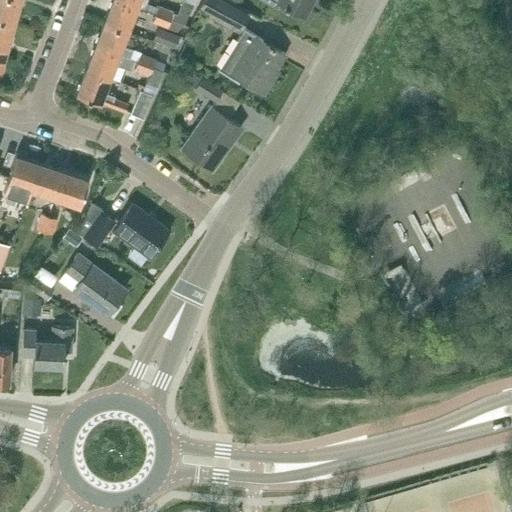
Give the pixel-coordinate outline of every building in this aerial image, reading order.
[(0,0),(0,17),(14,21),(20,0),(0,0)] [(119,0),(109,0),(102,20),(126,30),(135,6),(119,0)] [(173,11),(170,18),(183,24),(184,24),(195,0),(182,0),(178,13),(173,11)] [(222,0),(201,0),(199,5),(239,27),(247,14),(222,0)] [(266,0),(276,5),(278,1),(304,15),(311,0),(266,0)] [(158,5),(155,12),(170,18),(173,11),(158,5)] [(155,12),(152,20),(167,26),(170,18),(155,12)] [(0,43),(8,45),(14,21),(0,17),(0,43)] [(170,18),(167,26),(177,30),(183,24),(170,18)] [(102,20),(93,44),(117,53),(126,30),(102,20)] [(158,26),(153,38),(175,47),(180,34),(158,26)] [(215,65),(214,66),(240,83),(240,82),(238,80),(240,78),(262,92),(277,70),(274,68),(283,53),(244,28),(218,67),(215,65)] [(93,44),(84,68),(108,77),(114,62),(127,67),(130,59),(117,53),(93,44)] [(140,54),(137,61),(151,67),(154,60),(140,54)] [(137,61),(134,68),(149,74),(151,67),(137,61)] [(146,81),(145,83),(156,87),(157,85),(162,71),(151,67),(149,74),(146,81)] [(84,68),(74,92),(108,105),(111,98),(112,95),(102,91),(108,77),(84,68)] [(191,72),(185,81),(194,86),(200,77),(191,72)] [(201,76),(194,87),(215,100),(222,89),(201,76)] [(140,88),(129,111),(141,117),(152,93),(140,88)] [(111,98),(108,105),(123,111),(126,103),(111,98)] [(211,105),(180,147),(211,169),(242,127),(211,105)] [(7,181),(3,192),(27,200),(31,189),(40,161),(16,153),(7,181)] [(40,161),(31,189),(55,197),(64,169),(40,161)] [(64,169),(55,197),(79,205),(88,177),(64,169)] [(131,203),(112,230),(148,256),(167,229),(131,203)] [(100,210),(82,234),(96,244),(114,220),(100,210)] [(44,230),(49,215),(40,212),(35,227),(44,230)] [(49,215),(44,230),(52,233),(57,217),(49,215)] [(68,227),(62,235),(76,244),(81,236),(68,227)] [(75,255),(58,279),(106,314),(125,287),(91,263),(89,265),(75,255)] [(33,273),(25,285),(46,299),(54,287),(33,273)] [(25,295),(24,313),(38,313),(39,296),(25,295)] [(23,326),(21,354),(33,355),(32,363),(62,365),(63,350),(70,351),(72,326),(51,325),(51,337),(48,337),(48,332),(38,332),(38,336),(36,336),(36,327),(23,326)] [(0,379),(7,380),(8,346),(0,345),(0,379)]
